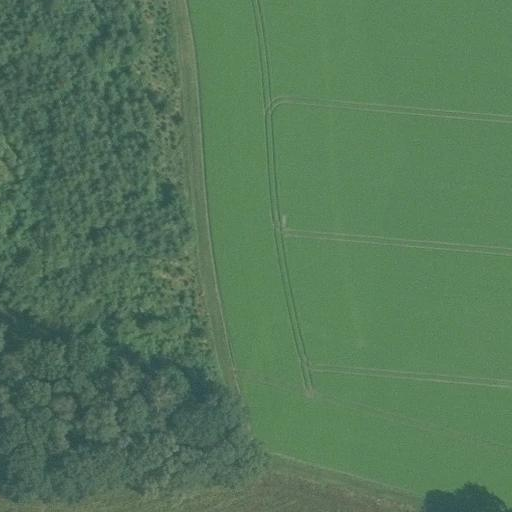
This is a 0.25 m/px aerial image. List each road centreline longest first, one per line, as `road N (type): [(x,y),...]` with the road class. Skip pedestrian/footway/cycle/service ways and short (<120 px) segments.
road 1 (track): [(173,0),(207,377),(236,463)]
road 2 (track): [(0,469),(148,485),(236,463),(310,475),(421,511)]
